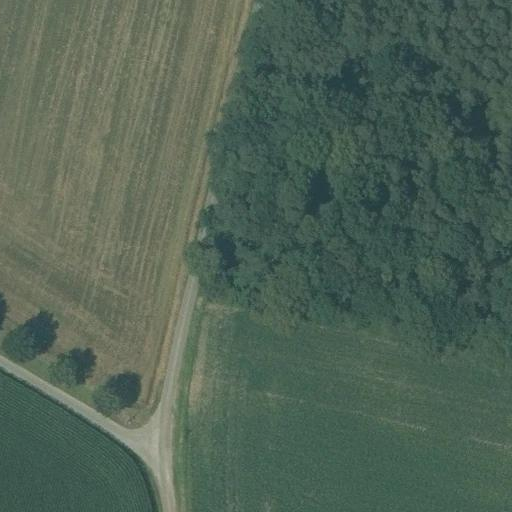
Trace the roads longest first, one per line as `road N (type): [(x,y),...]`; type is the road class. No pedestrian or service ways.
road 1 (unclassified): [(249,0),(152,452),(161,511)]
road 2 (track): [(511,248),(409,221),(197,217)]
